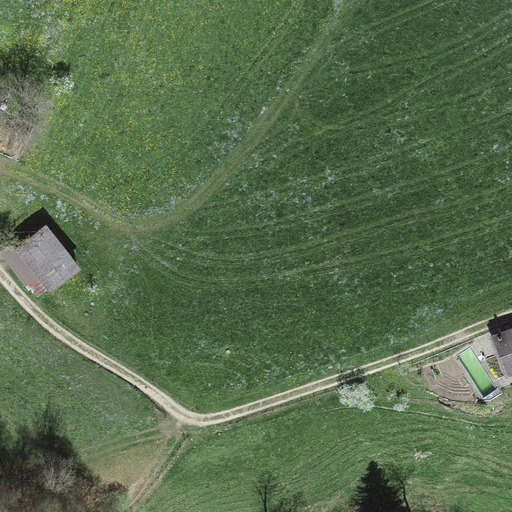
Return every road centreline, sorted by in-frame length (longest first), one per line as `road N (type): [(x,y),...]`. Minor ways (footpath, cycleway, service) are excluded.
road 1 (track): [(511,314),(242,414),(191,417)]
road 2 (track): [(191,417),(59,332),(0,276)]
